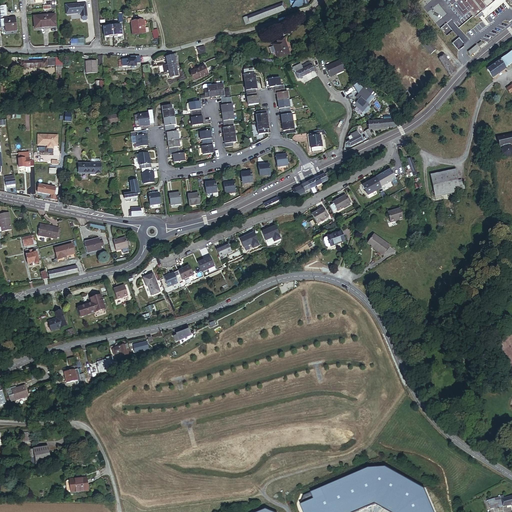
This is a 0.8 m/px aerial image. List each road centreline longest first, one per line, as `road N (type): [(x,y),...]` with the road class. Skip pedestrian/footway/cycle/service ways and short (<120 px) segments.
road 1 (secondary): [(0,371),(177,323),(281,277),(330,277),(377,317),(434,420),(511,477)]
road 2 (residential): [(0,51),(175,48),(316,2)]
road 3 (residential): [(159,259),(301,206),(385,159),(393,134)]
road 4 (residential): [(0,422),(89,429),(109,466),(118,510)]
road 5 (secondary): [(147,241),(128,266),(5,300)]
road 6 (secondary): [(309,174),(211,221),(162,230)]
road 7 (secondary): [(511,33),(393,134)]
road 8 (secondary): [(142,228),(0,197)]
